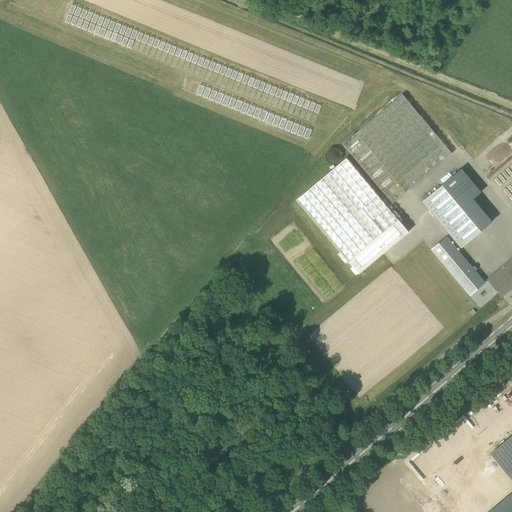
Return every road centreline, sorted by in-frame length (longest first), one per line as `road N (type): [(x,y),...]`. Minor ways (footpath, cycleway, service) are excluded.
road 1 (track): [(21,511),(217,275)]
road 2 (primary): [(293,511),(511,326)]
